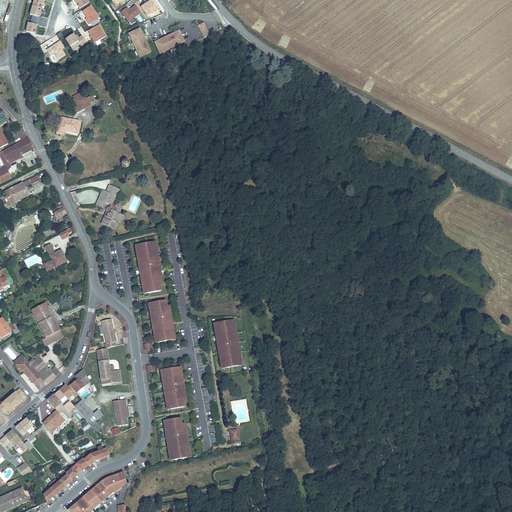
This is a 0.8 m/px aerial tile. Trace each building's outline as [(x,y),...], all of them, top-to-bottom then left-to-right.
[(35,16),(40,0),(30,0),(26,14),(29,15),(27,23),(24,22),(22,31),(31,33),(33,24),(34,25),(37,17),(35,16)] [(84,0),(71,0),(77,9),(86,3),(84,0)] [(96,19),(88,6),(79,12),(83,19),(82,19),(86,25),(96,19)] [(126,24),(139,15),(133,7),(126,12),(125,9),(119,13),(126,24)] [(102,38),(96,26),(84,31),(91,44),(102,38)] [(204,36),(200,27),(195,29),(199,39),(204,36)] [(145,55),(143,50),(141,51),(135,37),(137,36),(135,31),(124,36),(134,60),(145,55)] [(82,43),(78,36),(74,38),(72,35),(71,36),(69,34),(61,39),(68,49),(76,45),(76,46),(82,43)] [(156,57),(180,46),(175,35),(167,38),(168,41),(161,44),(160,42),(151,45),(156,57)] [(56,41),(42,50),(46,56),(49,53),(53,59),(60,55),(56,49),(60,47),(56,41)] [(77,102),(86,98),(83,93),(74,96),(76,99),(77,102)] [(86,99),(86,98),(77,102),(78,103),(76,105),(74,105),(77,111),(91,105),(90,103),(96,100),(94,95),(86,99)] [(57,132),(65,133),(65,131),(79,133),(81,121),(61,118),(60,126),(58,125),(57,132)] [(21,141),(27,138),(20,128),(14,131),(21,141)] [(0,146),(8,142),(4,134),(2,135),(0,131),(0,146)] [(21,154),(34,148),(29,137),(27,138),(21,141),(3,151),(8,161),(21,154)] [(0,155),(5,165),(22,156),(21,154),(8,161),(3,151),(0,152),(0,155)] [(121,162),(121,165),(122,167),(125,168),(127,167),(129,165),(129,162),(127,160),(125,159),(122,160),(121,162)] [(0,183),(11,178),(5,166),(0,168),(0,183)] [(33,178),(5,192),(8,197),(9,199),(24,192),(23,189),(36,183),(33,178)] [(101,200),(99,206),(104,208),(107,202),(110,204),(113,196),(116,197),(119,190),(109,186),(107,193),(102,191),(99,199),(101,200)] [(9,199),(8,197),(0,200),(0,206),(0,207),(4,205),(6,209),(27,198),(24,192),(9,199)] [(115,229),(119,221),(121,222),(124,216),(120,214),(117,206),(115,207),(112,205),(111,208),(107,209),(109,213),(108,216),(106,215),(102,223),(115,229)] [(66,216),(61,206),(44,215),(46,218),(53,215),(56,221),(66,216)] [(53,228),(44,232),(46,237),(55,232),(53,228)] [(69,237),(67,230),(59,233),(61,239),(69,237)] [(50,243),(46,246),(54,263),(50,265),(52,270),(67,262),(61,250),(55,253),(50,243)] [(150,245),(138,247),(138,250),(136,251),(138,262),(139,261),(139,264),(137,264),(139,277),(142,277),(142,279),(141,280),(142,287),(145,286),(147,296),(160,293),(159,286),(161,286),(160,282),(161,282),(160,276),(159,276),(158,273),(159,273),(157,260),(156,261),(153,247),(151,248),(150,245)] [(1,270),(0,270),(0,282),(3,287),(9,284),(1,270)] [(165,302),(150,305),(153,316),(150,316),(153,329),(155,328),(156,331),(154,331),(156,342),(159,342),(159,345),(172,342),(172,339),(174,339),(172,325),(173,325),(170,313),(169,313),(169,310),(166,310),(166,308),(165,302)] [(47,312),(43,306),(29,314),(33,320),(47,312)] [(33,320),(44,340),(50,337),(57,333),(47,312),(33,320)] [(0,334),(2,337),(10,332),(1,318),(0,318),(0,334)] [(104,345),(106,349),(107,349),(116,346),(115,342),(116,342),(110,319),(101,322),(106,345),(104,345)] [(230,321),(217,324),(218,327),(215,327),(218,341),(217,341),(219,353),(221,353),(223,367),(225,366),(226,369),(239,367),(238,364),(241,363),(239,352),(237,352),(237,350),(239,349),(237,337),(234,337),(234,335),(235,334),(233,324),(230,324),(230,321)] [(9,325),(15,334),(19,331),(14,323),(9,325)] [(61,340),(57,333),(50,337),(54,343),(61,340)] [(54,343),(50,337),(44,340),(48,347),(54,343)] [(152,343),(143,343),(144,352),(152,351),(152,343)] [(110,367),(107,349),(106,349),(96,352),(101,380),(111,378),(112,382),(120,381),(118,372),(116,372),(110,373),(110,367)] [(44,384),(59,371),(54,365),(49,369),(37,355),(34,358),(36,360),(29,365),(34,372),(40,367),(44,372),(38,377),(44,384)] [(24,371),(36,387),(41,383),(37,378),(38,377),(34,372),(29,365),(22,357),(17,361),(24,371)] [(14,364),(19,375),(24,371),(17,361),(14,364)] [(146,366),(147,373),(155,371),(154,364),(146,366)] [(176,367),(163,370),(163,373),(161,373),(163,384),(164,384),(165,386),(162,387),(165,399),(167,399),(169,410),(184,407),(183,401),(182,399),(184,399),(184,396),(185,396),(182,383),(181,383),(179,374),(177,375),(176,367)] [(88,382),(82,370),(75,376),(77,379),(71,384),(70,384),(76,392),(88,382)] [(29,381),(27,382),(31,385),(30,387),(36,393),(39,390),(29,381)] [(77,393),(76,392),(70,384),(71,384),(70,383),(67,386),(74,396),(77,393)] [(20,388),(0,404),(0,409),(2,412),(6,409),(8,411),(21,400),(19,398),(25,393),(20,388)] [(65,411),(68,414),(71,411),(66,405),(69,403),(58,391),(53,396),(60,405),(65,411)] [(53,396),(47,401),(55,410),(60,405),(53,396)] [(124,417),(122,408),(123,407),(121,399),(110,401),(115,425),(125,423),(124,417)] [(74,406),(96,431),(100,428),(95,423),(102,417),(96,410),(93,413),(81,400),(74,406)] [(56,412),(55,413),(59,417),(65,411),(60,405),(55,410),(56,412)] [(55,413),(43,426),(52,437),(66,423),(62,419),(61,420),(59,417),(55,413)] [(180,417),(165,420),(167,431),(165,431),(167,444),(170,443),(170,446),(169,446),(171,457),(173,457),(174,460),(187,457),(186,454),(189,454),(186,441),(187,440),(185,428),(184,428),(183,425),(181,425),(181,423),(180,417)] [(26,431),(32,425),(25,418),(15,427),(21,434),(26,431)] [(81,428),(83,432),(90,427),(87,424),(81,428)] [(26,447),(23,444),(11,430),(4,437),(10,444),(13,448),(17,445),(19,448),(22,451),(26,447)] [(235,430),(230,431),(232,441),(239,439),(237,431),(235,431),(235,430)] [(25,439),(29,435),(26,431),(21,434),(25,439)] [(71,442),(78,448),(87,438),(81,432),(71,442)] [(10,444),(4,437),(0,440),(0,446),(0,447),(2,446),(5,448),(10,444)] [(26,442),(23,444),(26,447),(28,450),(33,446),(28,440),(26,442)] [(79,447),(80,451),(92,445),(91,442),(79,447)] [(74,465),(75,466),(79,470),(82,468),(83,470),(87,467),(88,468),(91,465),(90,463),(95,458),(98,461),(104,458),(103,456),(107,455),(104,448),(101,449),(100,447),(96,449),(97,453),(93,455),(90,452),(85,457),(84,456),(80,459),(79,458),(76,461),(77,462),(74,465)] [(16,468),(25,462),(17,452),(9,459),(16,468)] [(25,462),(16,468),(23,477),(31,471),(25,462)] [(44,494),(45,496),(43,498),(46,505),(51,501),(49,500),(55,495),(56,496),(62,491),(61,489),(67,484),(68,485),(72,482),(71,481),(74,478),(72,476),(75,474),(72,470),(70,468),(67,471),(66,470),(63,473),(64,474),(61,477),(62,478),(56,483),(55,482),(48,488),(50,489),(44,494)] [(126,483),(123,472),(116,475),(109,477),(110,479),(116,477),(119,485),(116,487),(118,489),(126,483)] [(74,506),(76,507),(70,511),(89,511),(112,493),(113,494),(118,489),(116,487),(119,485),(116,477),(110,479),(109,477),(108,477),(107,478),(99,483),(74,506)] [(0,511),(2,511),(26,501),(21,489),(0,498),(0,511)]
